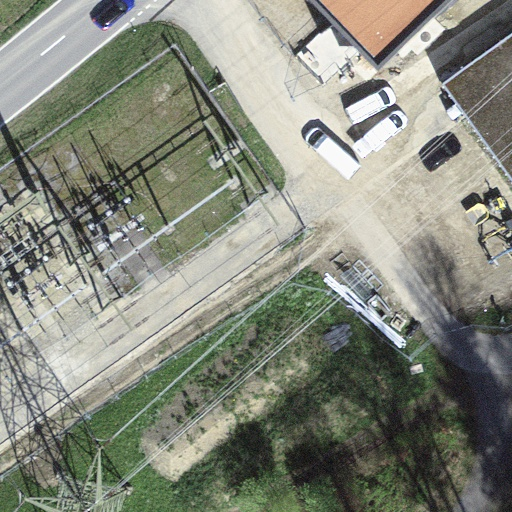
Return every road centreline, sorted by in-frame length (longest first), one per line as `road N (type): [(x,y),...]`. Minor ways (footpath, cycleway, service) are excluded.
road 1 (unclassified): [(493,355),(454,340),(424,309),(194,0)]
road 2 (track): [(485,354),(468,374),(246,511)]
road 3 (track): [(493,355),(484,502),(471,511)]
road 4 (secondary): [(0,86),(106,0)]
